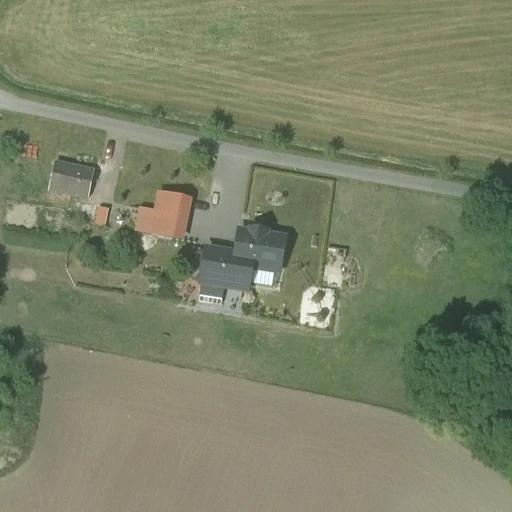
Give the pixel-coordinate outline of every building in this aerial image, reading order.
[(93,174),(54,166),(48,193),(87,201),(93,174)] [(171,183),(119,172),(111,206),(141,212),(153,215),(164,217),(168,196),(171,183)] [(164,217),(153,215),(149,237),(176,243),(180,227),(181,227),(185,209),(183,209),(185,200),(168,196),(164,217)] [(104,209),(86,205),(85,208),(82,225),(100,228),(104,209)] [(85,208),(76,206),(73,223),(82,225),(85,208)] [(141,212),(141,216),(138,216),(134,234),(141,236),(141,235),(149,237),(153,215),(141,212)] [(234,294),(259,297),(262,273),(292,277),(297,235),(246,228),(242,254),(198,248),(194,282),(207,284),(203,307),(231,310),(234,294)] [(263,287),(280,288),(281,276),(264,274),(263,287)]
